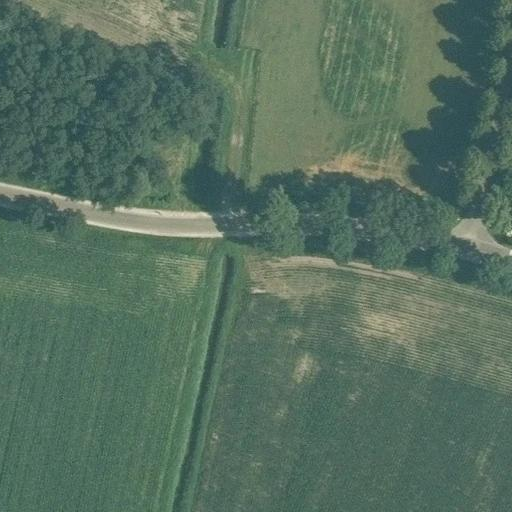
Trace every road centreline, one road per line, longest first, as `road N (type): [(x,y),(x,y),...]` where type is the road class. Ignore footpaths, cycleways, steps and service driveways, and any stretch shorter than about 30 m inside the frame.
road 1 (unclassified): [(464,248),(334,229),(118,225),(0,198)]
road 2 (unclassified): [(464,248),(511,47)]
